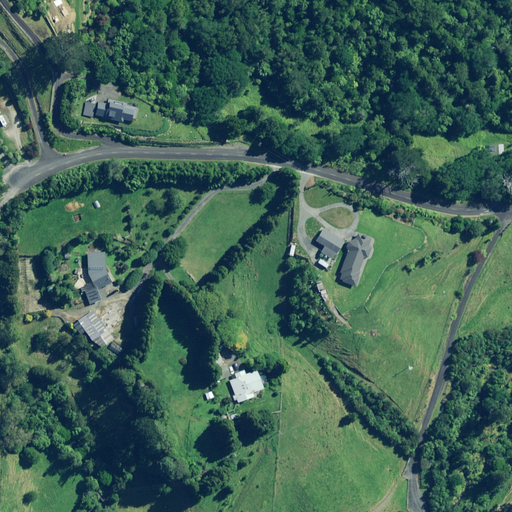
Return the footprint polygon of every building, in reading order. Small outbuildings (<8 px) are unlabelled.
[(131,122),(132,119),(136,120),(138,108),(125,105),(126,103),(109,99),(108,102),(108,105),(99,102),(96,116),(102,117),(101,119),(119,124),(120,122),(123,123),(124,120),(131,122)] [(344,242),(324,230),(317,242),(325,247),(322,253),(333,260),(344,242)] [(349,243),(347,249),(348,254),(340,274),(342,274),(340,279),(343,280),(342,283),(353,287),(353,286),(356,287),(360,277),(358,276),(360,271),(359,270),(364,259),(364,257),(370,259),(373,250),(371,250),(374,241),(366,238),(365,241),(358,238),(349,243)] [(111,272),(107,273),(106,271),(105,253),(89,254),(90,275),(96,290),(111,284),(115,282),(111,272)] [(126,325),(114,309),(85,329),(93,341),(107,331),(111,336),(126,325)] [(263,390),(257,371),(246,375),(245,371),(235,375),(237,379),(230,382),(235,396),(233,397),(235,401),(237,400),(239,404),(254,398),(253,393),(263,390)]
